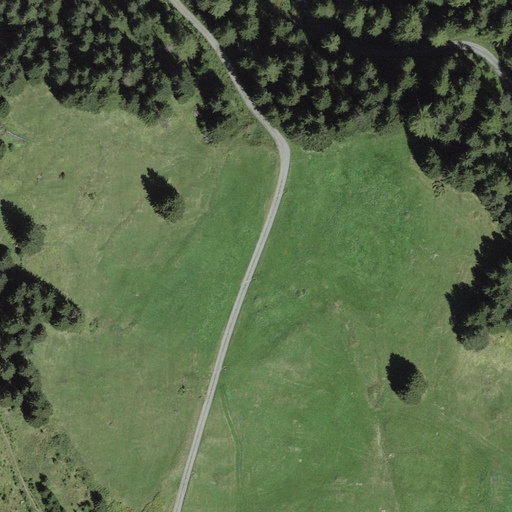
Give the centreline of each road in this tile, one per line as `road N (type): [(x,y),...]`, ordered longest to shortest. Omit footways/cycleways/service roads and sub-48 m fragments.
road 1 (track): [(177,511),(287,161),(218,53),(171,0)]
road 2 (track): [(511,106),(489,57),(472,43),(383,53),(358,48),(324,30),(301,0)]
